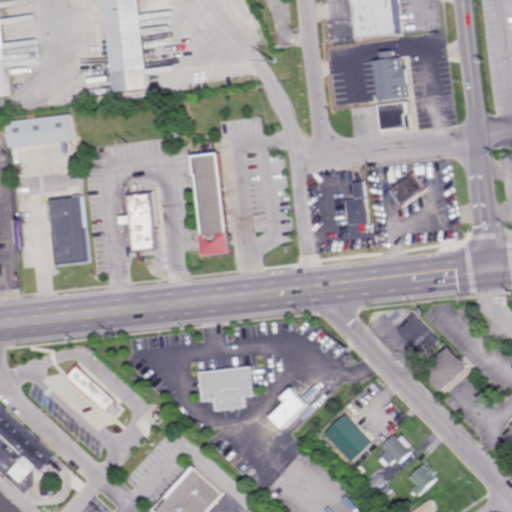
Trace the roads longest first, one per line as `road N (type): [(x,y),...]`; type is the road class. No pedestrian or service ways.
road 1 (primary): [(497,270),(0,325)]
road 2 (residential): [(311,0),(327,138),(336,149),(365,154),(484,139)]
road 3 (residential): [(319,290),(511,493)]
road 4 (residential): [(465,0),(497,270)]
